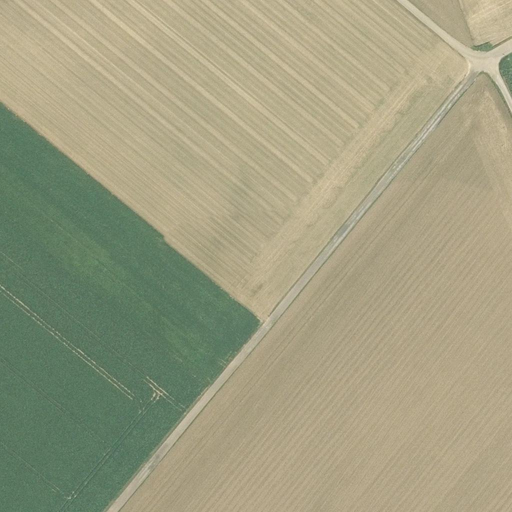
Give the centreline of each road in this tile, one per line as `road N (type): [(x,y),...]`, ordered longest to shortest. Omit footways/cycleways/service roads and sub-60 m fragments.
road 1 (track): [(485,59),(114,511)]
road 2 (unclassified): [(511,44),(485,59),(467,54),(398,0)]
